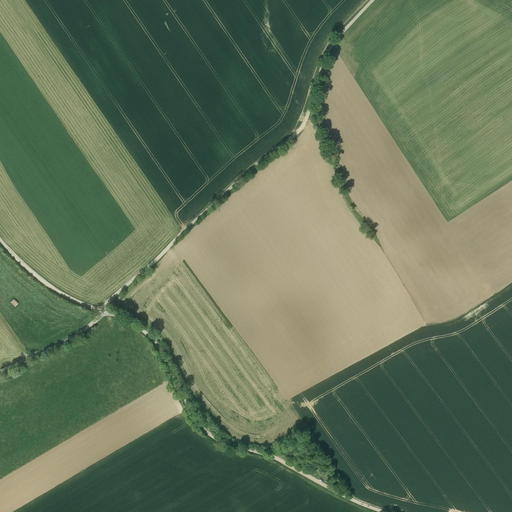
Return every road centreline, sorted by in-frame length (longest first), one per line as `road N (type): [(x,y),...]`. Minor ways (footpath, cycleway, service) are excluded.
road 1 (unclassified): [(101,311),(296,133),(328,50),(372,0)]
road 2 (unclassified): [(101,311),(151,338),(210,434),(384,511)]
road 3 (track): [(101,311),(41,280),(0,241)]
